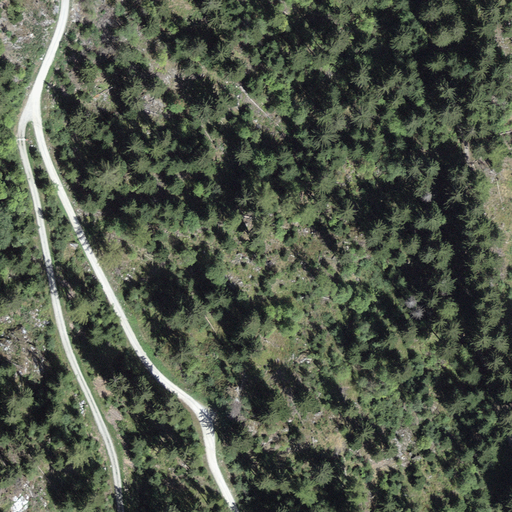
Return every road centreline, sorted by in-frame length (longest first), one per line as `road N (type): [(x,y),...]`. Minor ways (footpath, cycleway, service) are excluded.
road 1 (track): [(121,511),(117,467),(63,332),(27,161),(30,118),(64,0)]
road 2 (track): [(30,118),(146,365),(213,423),(210,459),(233,511)]
